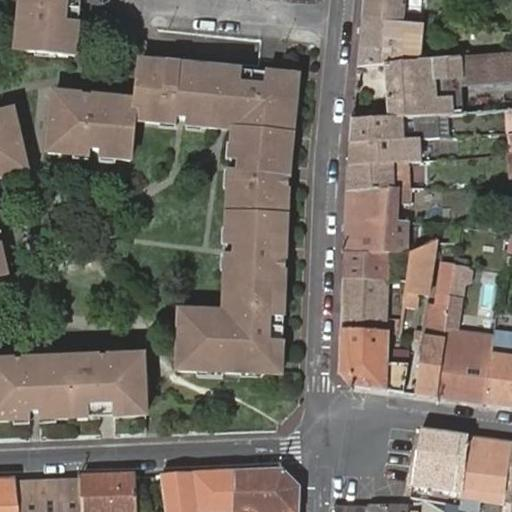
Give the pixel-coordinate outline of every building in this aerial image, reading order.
[(78,58),(81,25),(68,24),(69,12),(72,12),(73,1),(80,1),(79,0),(25,0),(20,52),(78,58)] [(366,0),(364,22),(419,28),(426,28),(427,22),(406,20),(408,0),(366,0)] [(81,25),(82,18),(78,17),(78,12),(72,12),(69,12),(68,24),(81,25)] [(416,65),(419,28),(364,22),(360,70),(387,68),(416,65)] [(506,114),(511,113),(511,57),(416,65),(387,68),(389,121),(470,116),(506,114)] [(187,77),(187,70),(144,65),(140,104),(108,101),(108,107),(97,106),(98,100),(58,96),(52,156),(78,159),(79,152),(93,154),(106,155),(119,156),(118,164),(136,166),(139,125),(164,128),(165,119),(178,120),(192,122),(205,123),(204,132),(222,133),(228,74),(195,71),(194,78),(187,77)] [(195,71),(187,70),(187,77),(194,78),(195,71)] [(239,75),(228,74),(222,133),(234,134),(238,86),(239,75)] [(255,76),(239,75),(238,86),(254,87),(255,76)] [(255,76),(254,87),(267,88),(269,77),(255,76)] [(238,86),(234,134),(236,134),(235,149),(242,149),(241,164),(241,176),(240,193),(232,192),(230,233),(237,234),(237,249),(236,261),(235,275),(228,274),(226,316),(183,314),(180,375),(215,376),(215,369),(225,369),(224,377),(283,380),(284,347),(272,347),(273,334),(275,334),(275,323),(285,324),(287,264),(281,264),(282,251),(288,252),(290,191),(291,183),(285,183),(285,170),(292,171),(301,80),(269,77),(267,88),(254,87),(238,86)] [(0,276),(8,274),(4,259),(0,259),(0,178),(30,171),(15,111),(0,114),(0,276)] [(352,147),(407,144),(407,138),(470,133),(470,116),(389,121),(354,123),(352,147)] [(178,129),(178,120),(165,119),(164,128),(178,129)] [(191,130),(204,132),(205,123),(192,122),(191,130)] [(422,143),(407,144),(352,147),(349,170),(411,164),(423,163),(422,143)] [(93,161),(93,154),(79,152),(78,159),(93,161)] [(106,163),(118,164),(119,156),(106,155),(106,163)] [(411,164),(349,170),(348,194),(395,193),(395,177),(411,178),(411,164)] [(234,176),(232,192),(240,193),(241,176),(234,176)] [(409,193),(411,193),(411,178),(395,177),(395,193),(409,193)] [(348,194),(347,224),(396,225),(398,203),(410,202),(409,193),(395,193),(348,194)] [(346,254),(406,255),(408,241),(400,241),(401,226),(396,225),(347,224),(346,254)] [(408,241),(409,226),(401,226),(400,241),(408,241)] [(229,249),(237,249),(237,234),(230,233),(229,249)] [(430,295),(436,244),(412,256),(408,281),(404,311),(417,313),(419,294),(430,295)] [(451,298),(465,300),(472,249),(457,248),(455,268),(451,298)] [(346,254),(345,284),(387,282),(408,281),(412,256),(406,255),(346,254)] [(229,261),(228,274),(235,275),(236,261),(229,261)] [(417,396),(439,400),(451,298),(455,268),(444,267),(440,305),(429,303),(417,396)] [(400,335),(401,326),(402,320),(386,319),(387,282),(345,284),(343,333),(388,334),(400,335)] [(439,400),(485,406),(493,360),(495,345),(496,339),(459,335),(465,300),(451,298),(439,400)] [(285,334),(285,324),(275,323),(275,334),(285,334)] [(353,387),(387,392),(388,334),(343,333),(342,374),(353,387)] [(284,347),(285,334),(275,334),(273,334),(272,347),(284,347)] [(511,362),(511,347),(495,345),(493,360),(511,362)] [(55,421),(91,420),(91,408),(99,408),(114,407),(115,419),(146,418),(145,357),(0,361),(0,422),(13,422),(13,415),(28,414),(28,406),(39,405),(40,414),(55,414),(55,421)] [(485,406),(511,410),(511,362),(493,360),(485,406)] [(28,414),(40,414),(39,405),(28,406),(28,414)] [(99,408),(100,419),(115,419),(114,407),(99,408)] [(91,408),(91,420),(100,419),(99,408),(91,408)] [(422,432),(413,487),(463,493),(470,439),(422,432)] [(486,492),(492,442),(470,439),(463,493),(462,510),(476,511),(478,502),(477,501),(478,492),(486,492)] [(507,495),(511,461),(511,445),(492,442),(486,492),(507,495)] [(235,511),(299,511),(300,490),(284,472),(235,474),(235,511)] [(199,511),(235,511),(235,474),(193,476),(199,511)] [(161,477),(165,511),(199,511),(193,476),(161,477)] [(137,511),(136,478),(81,480),(82,511),(137,511)] [(82,511),(81,480),(15,483),(19,511),(82,511)] [(19,511),(15,483),(0,483),(0,511),(19,511)] [(484,501),(486,492),(478,492),(477,501),(478,502),(484,502),(484,501)] [(505,505),(507,495),(486,492),(484,501),(484,502),(505,505)]
